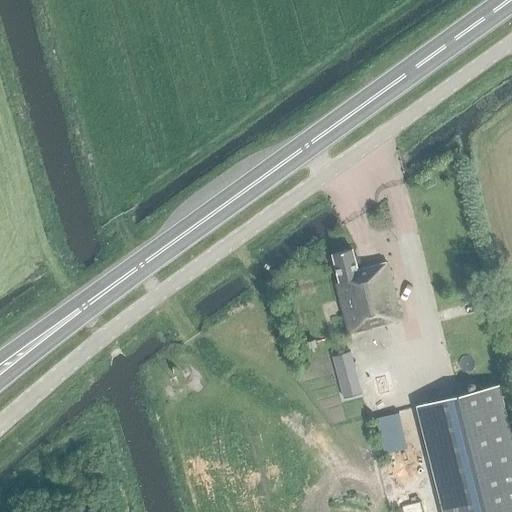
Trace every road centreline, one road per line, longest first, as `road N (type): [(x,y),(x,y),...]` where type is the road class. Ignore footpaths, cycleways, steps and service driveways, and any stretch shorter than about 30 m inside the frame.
road 1 (unclassified): [(0,425),(159,294),(325,175)]
road 2 (primary): [(303,149),(511,0)]
road 3 (unknown): [(325,175),(360,241),(406,262),(428,380)]
road 4 (unclassified): [(325,175),(511,42)]
road 5 (primary): [(0,384),(159,253)]
road 6 (primary): [(159,253),(122,269),(0,356)]
road 7 (primary): [(159,253),(303,149)]
